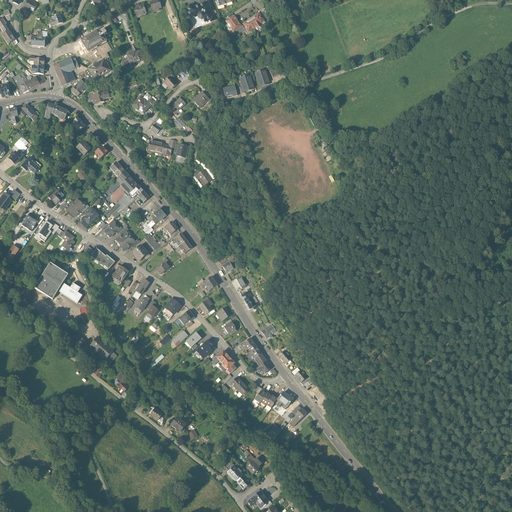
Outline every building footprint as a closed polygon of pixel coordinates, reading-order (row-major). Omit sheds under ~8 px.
[(101,4),(98,0),(93,0),(91,1),(96,8),(101,4)] [(153,11),(154,13),(159,11),(158,9),(161,8),(158,0),(150,3),(152,11),(153,11)] [(211,12),(213,11),(209,1),(200,4),(199,5),(194,7),(190,5),(186,14),(195,18),(197,17),(198,19),(201,21),(204,20),(205,22),(210,20),(211,22),(216,20),(214,14),(212,15),(211,12)] [(37,8),(29,4),(24,13),(29,16),(31,13),(34,14),(37,8)] [(137,15),(138,18),(146,15),(143,7),(135,10),(135,11),(137,15)] [(7,13),(3,16),(7,23),(12,21),(7,13)] [(262,23),(264,21),(258,13),(250,19),(256,27),(258,29),(261,27),(259,23),(261,22),(262,23)] [(241,26),(234,16),(229,19),(226,22),(233,32),(241,26)] [(52,29),(63,25),(60,17),(52,20),(53,22),(49,23),(52,29)] [(248,32),(256,27),(250,19),(243,24),(248,32)] [(7,28),(3,21),(0,22),(0,30),(4,36),(9,33),(6,28),(7,28)] [(242,26),(241,26),(233,32),(235,35),(244,29),(242,26)] [(106,41),(107,41),(104,36),(107,34),(104,30),(101,31),(100,29),(97,30),(98,32),(91,35),(91,34),(81,41),(88,52),(95,48),(106,41)] [(16,42),(9,33),(4,36),(2,38),(9,47),(16,42)] [(32,39),(32,48),(44,49),(45,40),(42,40),(42,34),(38,34),(37,39),(32,39)] [(106,41),(95,48),(98,52),(95,54),(97,57),(100,56),(102,60),(104,60),(106,63),(111,60),(107,53),(112,50),(106,41)] [(135,51),(126,55),(128,60),(121,63),(124,70),(143,62),(140,56),(142,55),(140,51),(136,52),(135,51)] [(72,73),(75,71),(75,70),(79,68),(75,60),(71,62),(70,59),(53,67),(62,87),(76,82),(72,73)] [(102,60),(88,70),(94,80),(111,70),(106,63),(104,60),(102,60)] [(275,69),(269,72),(273,78),(278,75),(275,69)] [(254,73),(259,89),(271,85),(266,71),(264,71),(263,70),(254,73)] [(16,79),(25,94),(30,92),(40,86),(36,78),(33,80),(31,77),(30,78),(29,77),(26,79),(23,75),(16,79)] [(248,75),(239,79),(242,88),(244,94),(254,90),(252,83),(250,77),(249,76),(248,77),(248,75)] [(38,77),(36,78),(40,86),(42,84),(42,83),(46,81),(43,77),(42,77),(40,78),(39,77),(38,77)] [(177,86),(171,80),(165,86),(171,92),(177,86)] [(87,88),(81,81),(71,92),(77,98),(87,88)] [(11,98),(8,85),(0,87),(0,86),(0,89),(1,93),(2,100),(11,98)] [(238,97),(235,87),(223,91),(225,99),(232,97),(233,98),(238,97)] [(101,95),(92,98),(95,107),(104,104),(103,101),(110,100),(108,94),(102,96),(101,95)] [(196,98),(192,103),(195,106),(194,107),(200,112),(202,110),(201,109),(208,101),(201,96),(198,99),(196,98)] [(143,102),(139,98),(135,102),(136,103),(130,108),(136,113),(137,112),(141,116),(150,106),(152,108),(154,106),(152,105),(153,104),(150,100),(147,104),(144,101),(143,102)] [(337,108),(343,105),(341,99),(335,102),(337,108)] [(185,106),(180,101),(173,108),(176,111),(178,114),(185,108),(184,107),(185,106)] [(51,115),(52,115),(55,106),(49,104),(44,119),(49,120),(51,115)] [(26,115),(31,120),(36,115),(26,106),(21,110),(26,115)] [(68,112),(55,106),(52,115),(58,118),(58,119),(64,122),(68,112)] [(17,109),(9,111),(11,119),(18,117),(17,112),(17,109)] [(26,115),(21,110),(17,112),(18,117),(22,119),(26,115)] [(85,127),(77,117),(76,120),(72,125),(79,133),(85,127)] [(178,121),(176,123),(183,131),(186,128),(178,121)] [(176,123),(174,125),(181,133),(183,131),(176,123)] [(160,130),(156,127),(155,127),(151,134),(157,138),(158,136),(161,132),(161,131),(160,130)] [(85,144),(83,142),(76,149),(84,157),(91,150),(85,144)] [(164,147),(151,144),(149,153),(160,156),(162,156),(164,147)] [(107,153),(102,147),(95,153),(100,159),(107,153)] [(169,148),(164,147),(162,156),(162,158),(170,160),(172,152),(175,152),(175,150),(169,148)] [(188,150),(179,148),(178,148),(176,157),(176,160),(186,162),(188,150)] [(19,157),(15,153),(9,160),(15,165),(23,157),(21,155),(19,157)] [(35,163),(30,158),(21,167),(26,172),(29,170),(34,175),(39,169),(38,169),(41,167),(36,162),(35,163)] [(122,170),(116,165),(109,171),(115,177),(122,170)] [(126,174),(122,170),(115,177),(119,181),(126,174)] [(130,179),(126,174),(119,181),(123,185),(130,179)] [(208,180),(204,174),(194,181),(201,192),(210,187),(206,181),(208,180)] [(138,188),(130,179),(123,185),(120,188),(124,193),(123,194),(126,197),(127,198),(130,196),(138,188)] [(123,185),(119,181),(109,190),(113,194),(120,188),(123,185)] [(138,188),(130,196),(133,200),(135,198),(137,199),(144,194),(138,188)] [(60,195),(55,190),(48,197),(48,198),(56,206),(59,202),(60,202),(62,199),(64,197),(61,194),(60,195)] [(9,198),(4,194),(3,196),(0,200),(0,199),(0,210),(1,209),(4,211),(9,204),(11,201),(8,199),(9,198)] [(149,200),(144,194),(137,199),(143,205),(149,200)] [(127,198),(126,197),(118,204),(121,208),(120,209),(123,213),(127,209),(137,199),(135,198),(133,200),(130,196),(127,198)] [(83,207),(77,201),(67,210),(74,218),(85,207),(83,206),(83,207)] [(123,213),(120,209),(112,216),(115,220),(123,213)] [(98,216),(92,210),(87,215),(88,217),(84,221),(89,226),(92,223),(92,222),(98,216)] [(165,216),(159,210),(151,218),(153,221),(152,222),(155,225),(161,219),(162,220),(165,217),(165,216)] [(39,221),(30,215),(22,226),(29,231),(31,226),(34,228),(37,224),(39,221)] [(52,226),(46,222),(37,235),(40,237),(39,239),(45,242),(51,233),(49,231),(52,226)] [(178,230),(172,223),(164,229),(170,236),(178,230)] [(54,224),(52,226),(49,231),(51,233),(54,235),(56,232),(58,229),(59,228),(54,224)] [(119,230),(114,225),(110,228),(105,233),(107,235),(107,237),(108,238),(110,238),(119,230)] [(71,236),(65,232),(64,234),(60,239),(65,242),(62,247),(65,250),(68,252),(74,243),(72,241),(74,238),(73,239),(70,236),(71,236)] [(116,241),(121,246),(131,238),(126,232),(116,241)] [(174,240),(179,247),(186,242),(181,235),(174,240)] [(135,243),(131,238),(121,246),(125,252),(135,243)] [(192,249),(186,242),(179,247),(185,255),(192,249)] [(18,250),(13,246),(4,258),(9,262),(18,250)] [(148,255),(141,246),(132,254),(140,262),(148,255)] [(106,257),(96,249),(90,257),(103,268),(104,266),(106,268),(106,267),(109,270),(108,270),(109,271),(115,263),(106,256),(106,257)] [(234,263),(233,261),(222,268),(226,274),(233,270),(231,267),(233,265),(232,264),(234,263)] [(68,276),(51,264),(35,289),(53,300),(68,276)] [(165,264),(157,271),(160,276),(169,269),(169,268),(168,269),(165,265),(165,264)] [(125,270),(120,267),(112,279),(120,284),(128,273),(124,271),(125,270)] [(246,288),(240,278),(233,283),(237,290),(240,288),(242,290),(246,288)] [(218,287),(212,279),(200,286),(202,290),(205,288),(206,289),(207,289),(210,292),(218,287)] [(149,284),(144,281),(136,292),(141,296),(149,284)] [(137,284),(134,282),(129,291),(132,293),(137,284)] [(70,288),(64,284),(59,292),(77,304),(82,296),(78,293),(80,289),(73,284),(70,288)] [(247,306),(250,310),(256,306),(255,304),(257,302),(254,298),(252,299),(249,293),(242,297),(245,303),(245,304),(246,306),(247,306)] [(147,304),(142,300),(136,308),(141,312),(147,304)] [(133,303),(128,301),(124,307),(129,309),(133,303)] [(147,308),(150,310),(152,307),(153,308),(156,304),(152,301),(147,308)] [(174,301),(174,302),(169,307),(167,310),(174,315),(180,307),(174,301)] [(212,305),(209,301),(200,307),(204,313),(205,312),(207,315),(212,311),(209,307),(212,305)] [(153,308),(152,307),(150,310),(145,316),(151,320),(152,318),(153,318),(158,311),(153,308)] [(231,316),(226,309),(217,315),(222,323),(231,316)] [(195,319),(189,312),(183,317),(181,318),(180,317),(178,319),(179,319),(175,322),(178,326),(182,323),(183,325),(189,321),(191,323),(195,319)] [(237,331),(232,323),(224,328),(229,335),(231,333),(232,334),(237,331)] [(276,332),(271,325),(261,332),(266,339),(276,332)] [(184,331),(172,341),(174,345),(179,341),(181,342),(188,336),(184,331)] [(90,345),(76,332),(70,338),(88,354),(90,351),(87,348),(90,345)] [(197,333),(186,342),(191,348),(202,339),(197,333)] [(171,339),(167,335),(160,342),(163,346),(171,339)] [(113,351),(97,337),(90,345),(87,348),(90,351),(98,358),(96,360),(101,364),(103,362),(113,351)] [(250,349),(255,346),(251,340),(243,344),(246,348),(243,350),(245,353),(250,350),(250,349)] [(214,350),(207,342),(197,351),(203,359),(214,350)] [(261,355),(255,346),(250,349),(250,350),(245,353),(249,358),(250,357),(252,360),(256,358),(261,365),(266,362),(261,355)] [(219,361),(222,365),(229,358),(224,352),(217,358),(217,359),(212,363),(214,366),(219,361)] [(291,359),(285,352),(279,357),(285,365),(291,359)] [(234,364),(229,358),(222,365),(231,374),(236,369),(233,366),(234,364)] [(271,369),(266,362),(259,367),(264,374),(271,369)] [(300,372),(299,371),(294,376),(300,384),(307,378),(301,371),(300,372)] [(121,373),(117,375),(118,376),(116,379),(118,380),(116,382),(117,383),(116,384),(120,387),(118,390),(122,393),(127,388),(127,386),(123,382),(125,380),(121,373)] [(231,385),(240,393),(246,387),(237,379),(231,385)] [(249,390),(246,387),(240,393),(237,396),(240,399),(249,390)] [(260,403),(267,394),(266,394),(266,395),(264,394),(264,393),(262,391),(255,400),(260,404),(260,403)] [(293,400),(283,393),(275,404),(279,407),(282,404),(287,408),(293,400)] [(265,406),(272,398),(267,394),(260,403),(265,406)] [(273,396),(272,398),(265,406),(265,407),(266,405),(271,409),(277,401),(275,399),(276,399),(273,396)] [(297,406),(291,413),(293,415),(299,407),(297,406)] [(162,414),(155,408),(150,414),(158,420),(161,416),(162,414)] [(298,417),(300,420),(307,414),(302,409),(296,415),(298,417)] [(185,423),(178,417),(171,424),(174,426),(176,425),(180,429),(185,423)] [(293,427),(300,420),(298,417),(295,419),(295,418),(290,423),(293,427)] [(197,435),(194,430),(188,433),(191,439),(197,435)] [(250,463),(247,466),(249,468),(248,469),(252,474),(259,468),(257,465),(259,463),(256,460),(246,451),(238,444),(235,447),(243,453),(246,456),(245,457),(250,463)] [(236,470),(233,467),(228,472),(233,478),(244,489),(248,486),(239,477),(241,475),(240,474),(241,473),(241,471),(238,468),(236,470)] [(268,501),(260,492),(252,498),(255,501),(260,508),(268,501)]
